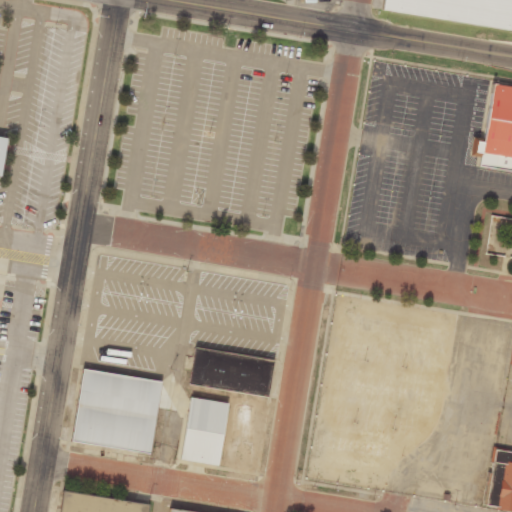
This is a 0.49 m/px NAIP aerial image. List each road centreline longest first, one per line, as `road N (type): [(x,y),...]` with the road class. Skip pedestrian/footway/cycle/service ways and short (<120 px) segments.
road 1 (residential): [(117,0),(32,511)]
road 2 (residential): [(356,0),(273,511)]
road 3 (tertiary): [(159,0),(511,60)]
road 4 (residential): [(41,462),(339,511)]
road 5 (residential): [(79,226),(316,268)]
